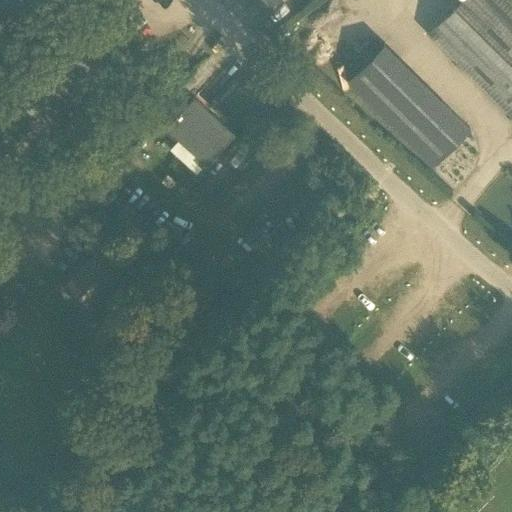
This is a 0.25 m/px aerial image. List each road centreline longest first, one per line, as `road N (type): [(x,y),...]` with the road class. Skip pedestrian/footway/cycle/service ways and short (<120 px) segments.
road 1 (unclassified): [(511,293),(200,0)]
road 2 (unknown): [(320,116),(151,270)]
